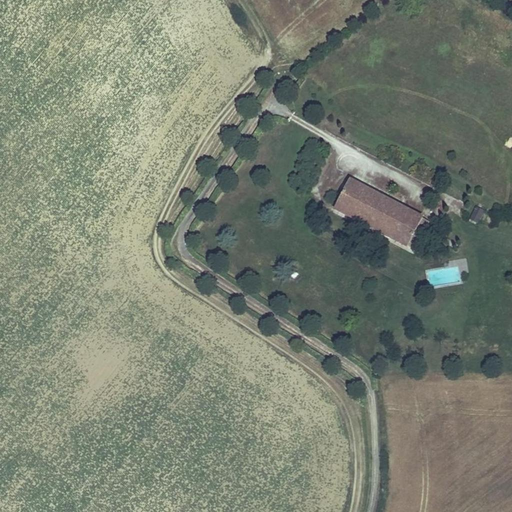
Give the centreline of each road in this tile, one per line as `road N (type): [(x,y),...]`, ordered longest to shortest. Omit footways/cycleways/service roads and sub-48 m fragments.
road 1 (residential): [(368,511),(374,440),(358,368),(203,269),(180,238),(251,117),(274,106),(456,203)]
road 2 (track): [(242,0),(263,33),(260,61),(204,133),(167,200),(158,242),(183,279),(341,391),(356,446),(351,511)]
